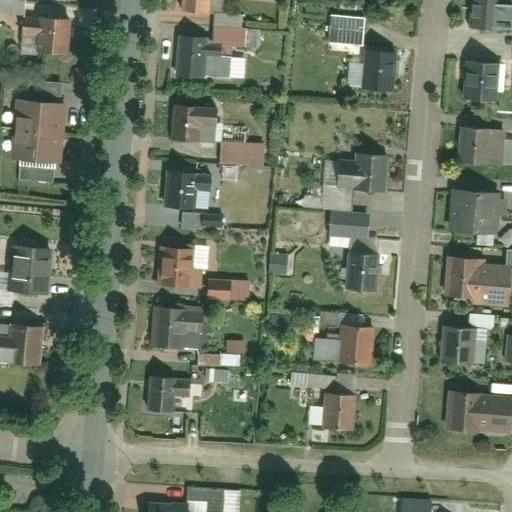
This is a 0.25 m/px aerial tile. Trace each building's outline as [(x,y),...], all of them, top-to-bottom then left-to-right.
[(14,31),(57,38),(62,0),(0,0),(0,6),(17,9),(14,31)] [(223,66),(227,35),(230,0),(208,0),(206,1),(203,30),(189,29),(186,61),(223,66)] [(456,0),(454,17),(502,24),(505,0),(456,0)] [(386,79),(390,38),(352,34),(355,8),(322,5),(318,42),(351,45),(348,75),(386,79)] [(461,47),(457,84),(493,88),(497,51),(461,47)] [(10,162),(63,167),(68,103),(16,98),(10,162)] [(218,106),(167,103),(165,139),(217,141),(218,106)] [(451,113),(449,149),(506,153),(508,126),(493,125),(494,117),(451,113)] [(352,174),(373,177),(377,142),(347,139),(345,156),(312,152),(306,205),(347,210),(352,174)] [(160,143),(157,191),(184,193),(185,178),(204,179),(205,146),(160,143)] [(511,178),(442,175),(439,218),(486,220),(488,196),(511,197),(511,178)] [(325,272),(369,276),(374,230),(329,226),(325,272)] [(152,229),(150,276),(183,278),(185,251),(200,251),(201,232),(152,229)] [(0,278),(35,283),(40,248),(34,247),(36,235),(2,230),(0,243),(0,278)] [(493,245),(435,240),(431,282),(496,287),(497,269),(511,270),(511,233),(494,232),(493,245)] [(263,272),(280,274),(283,254),(266,252),(263,272)] [(330,345),(362,348),(365,315),(338,312),(340,295),(314,292),(312,309),(333,311),(330,345)] [(430,313),(427,344),(508,349),(511,318),(482,316),(483,302),(453,300),(452,315),(443,314),(430,313)] [(0,346),(28,351),(35,311),(0,305),(0,346)] [(208,313),(152,308),(148,346),(205,351),(208,313)] [(143,357),(141,394),(168,396),(169,380),(189,382),(191,361),(143,357)] [(306,412),(344,416),(347,380),(329,378),(330,363),(282,359),(281,373),(309,376),(306,412)] [(437,374),(434,417),(502,422),(503,413),(511,413),(511,366),(510,367),(509,379),(437,374)] [(134,483),(131,511),(179,511),(181,498),(230,501),(232,477),(178,473),(177,486),(134,483)] [(447,511),(424,509),(427,487),(396,483),(391,511),(447,511)]
